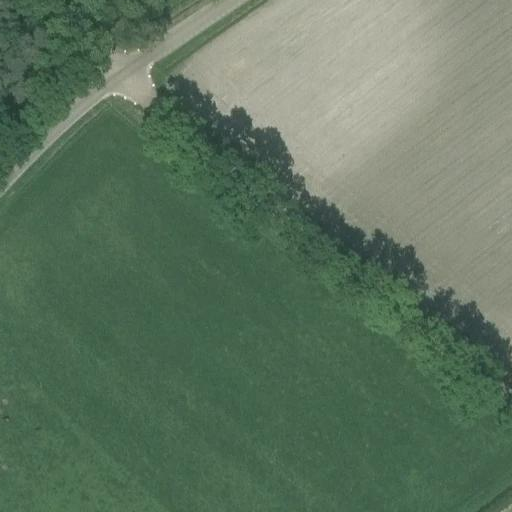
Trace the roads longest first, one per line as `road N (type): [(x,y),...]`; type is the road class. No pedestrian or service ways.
road 1 (track): [(121,79),(511,406)]
road 2 (unclassified): [(0,200),(71,119),(121,79)]
road 3 (unclassified): [(121,79),(238,0)]
